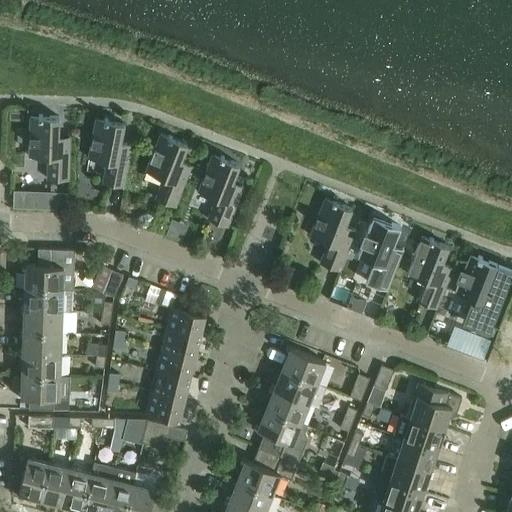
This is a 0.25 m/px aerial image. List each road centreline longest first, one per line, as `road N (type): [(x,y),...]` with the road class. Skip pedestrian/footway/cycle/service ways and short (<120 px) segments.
road 1 (residential): [(506,382),(240,291)]
road 2 (residential): [(240,291),(103,238),(0,228)]
road 3 (residential): [(182,511),(239,343),(240,291)]
road 4 (residential): [(461,511),(506,382)]
